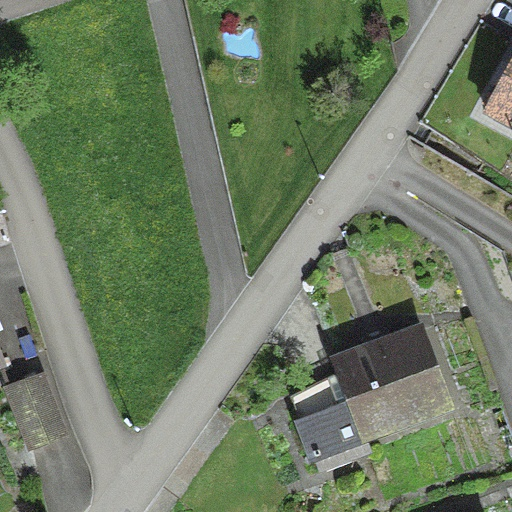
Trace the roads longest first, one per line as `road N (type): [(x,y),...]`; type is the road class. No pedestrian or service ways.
road 1 (residential): [(469,0),(361,171),(132,492)]
road 2 (residential): [(0,150),(108,460),(132,492)]
